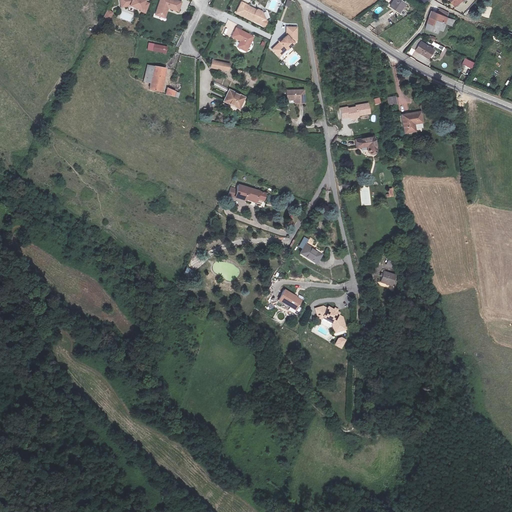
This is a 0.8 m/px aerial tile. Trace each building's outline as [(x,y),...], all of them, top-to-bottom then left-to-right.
[(145,0),(118,0),(119,7),(127,5),(145,14),(150,2),(145,0)] [(156,0),(154,8),(161,10),(164,2),(166,2),(176,6),(178,0),(156,0)] [(254,8),(253,7),(246,3),(241,0),(239,0),(234,9),(257,21),(259,18),(262,18),(262,10),(258,10),(257,10),(255,9),(254,8)] [(396,9),(401,1),(399,0),(388,0),(387,3),(396,9)] [(161,10),(154,8),(153,9),(162,12),(166,2),(164,2),(161,10)] [(430,8),(427,13),(443,20),(445,14),(430,8)] [(107,24),(114,13),(108,9),(101,20),(107,24)] [(452,17),(445,14),(443,20),(427,13),(422,24),(434,29),(436,24),(441,26),(447,27),(452,17)] [(275,38),(267,45),(272,49),(274,47),(277,49),(292,36),(292,23),(282,23),(282,31),(277,36),(275,38)] [(234,25),(229,33),(237,38),(238,39),(235,44),(242,48),(250,34),(234,25)] [(432,44),(419,36),(414,45),(427,53),(432,44)] [(146,37),(145,44),(162,48),(164,41),(146,37)] [(206,62),(224,67),(227,59),(208,54),(206,62)] [(462,65),(472,69),(475,63),(465,58),(462,65)] [(147,78),(146,83),(157,86),(161,63),(144,60),(140,76),(147,78)] [(171,85),(169,85),(163,82),(162,88),(170,90),(171,85)] [(238,92),(222,85),(216,99),(232,106),(238,92)] [(286,94),(294,94),(294,96),(294,99),(303,99),(303,86),(286,86),(286,94)] [(399,96),(397,88),(388,90),(390,98),(399,96)] [(354,105),(340,107),(341,118),(347,119),(351,120),(359,116),(371,114),(368,102),(354,105)] [(420,112),(402,116),(406,134),(423,131),(420,112)] [(370,137),(355,139),(356,146),(362,146),(362,150),(363,153),(365,154),(367,154),(369,154),(370,153),(372,151),(372,149),(370,137)] [(250,195),(249,199),(252,200),(256,187),(233,180),(231,186),(225,184),(223,192),(239,196),(240,192),(250,195)] [(370,187),(360,188),(361,206),(371,205),(370,187)] [(312,260),(317,251),(301,242),(296,251),(312,260)] [(376,274),(374,284),(386,287),(388,277),(376,274)] [(297,296),(284,289),(278,300),(285,305),(283,308),(294,314),(298,308),(302,300),(296,297),(297,296)] [(320,306),(312,308),(314,317),(320,315),(330,321),(332,332),(342,330),(339,317),(335,313),(333,312),(330,310),(325,307),(324,308),(320,306)] [(320,315),(314,317),(315,319),(319,318),(328,323),(330,332),(332,332),(330,321),(320,315)]
